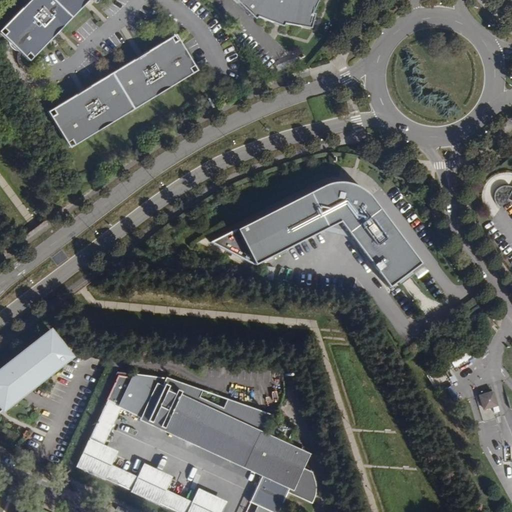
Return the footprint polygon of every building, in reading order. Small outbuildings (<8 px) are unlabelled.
[(28,0),(0,29),(4,33),(1,37),(8,44),(23,58),(26,54),(30,59),(87,0),(28,0)] [(318,0),(234,0),(255,19),(258,18),(283,27),(284,25),(311,29),(315,14),(313,15),(318,0)] [(173,42),(170,37),(51,109),(54,114),(50,116),(65,143),(70,140),(73,145),(192,73),(189,68),(193,66),(177,40),(173,42)] [(333,225),(382,291),(414,267),(365,202),(365,201),(363,200),(362,198),(360,196),(357,194),(355,192),(353,191),(350,189),(348,188),(345,187),(342,187),(340,186),(337,186),(334,186),(331,186),(329,185),(326,186),(323,187),(321,187),(318,188),(317,189),(203,240),(246,264),(333,225)] [(0,404),(64,355),(45,330),(0,364),(0,404)] [(459,356),(462,362),(471,357),(467,351),(459,356)] [(201,393),(165,377),(165,378),(135,374),(133,377),(117,375),(106,400),(120,407),(120,408),(147,419),(263,472),(250,502),(258,505),(271,511),(273,511),(275,507),(281,506),(287,493),(311,504),(313,498),(312,492),(311,486),(307,481),(295,476),(301,463),(258,444),(267,424),(224,404),(220,413),(198,400),(201,393)] [(479,396),(483,409),(483,408),(484,409),(496,405),(497,405),(493,392),(492,392),(480,396),(479,396)] [(87,443),(101,449),(120,408),(120,407),(106,400),(87,443)] [(101,449),(87,443),(76,466),(103,479),(104,478),(131,491),(137,478),(109,466),(114,455),(101,449)] [(131,492),(158,504),(175,511),(220,511),(224,504),(197,491),(191,503),(164,491),(170,478),(142,466),(137,478),(131,491),(131,492)]
